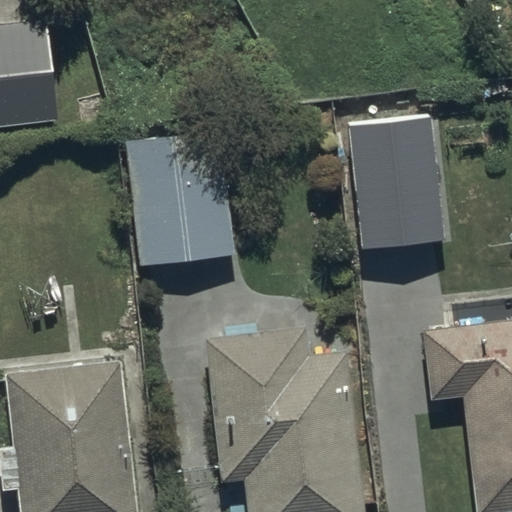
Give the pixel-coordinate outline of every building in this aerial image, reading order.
[(0,130),(59,124),(47,22),(0,26),(0,130)] [(351,238),(417,231),(404,105),(338,112),(351,238)] [(224,134),(126,144),(139,269),(237,259),(224,134)] [(477,511),(511,511),(511,324),(425,334),(432,404),(465,400),(477,511)] [(247,511),(365,511),(349,355),(311,359),(308,331),(207,342),(222,487),(245,484),(247,511)] [(138,511),(124,365),(6,376),(14,449),(0,450),(4,495),(19,493),(20,511),(138,511)]
